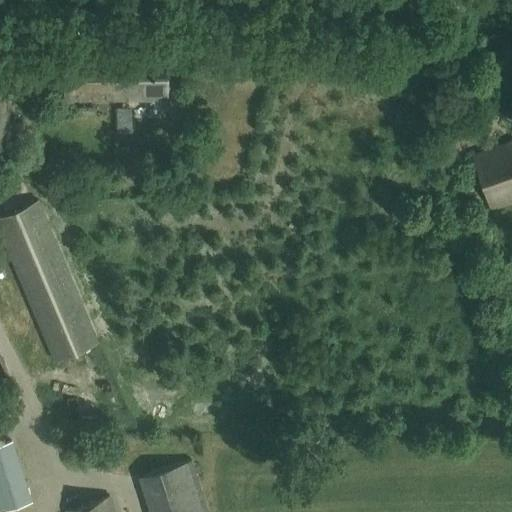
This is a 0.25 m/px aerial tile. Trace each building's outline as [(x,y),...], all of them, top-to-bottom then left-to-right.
[(64,99),(166,97),(165,47),(140,47),(140,42),(63,43),(64,99)] [(15,94),(12,68),(0,68),(0,149),(7,148),(1,95),(15,94)] [(511,138),(473,152),(491,204),(511,196),(511,138)] [(0,229),(55,358),(97,340),(37,199),(0,215),(0,229)] [(0,508),(1,511),(32,501),(11,439),(0,442),(0,508)] [(114,511),(109,497),(110,497),(110,496),(65,510),(66,511),(114,511)]
